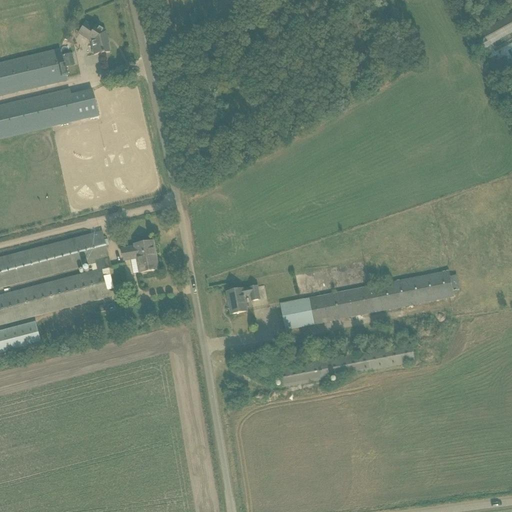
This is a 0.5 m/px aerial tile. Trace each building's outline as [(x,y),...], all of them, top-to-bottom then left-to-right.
[(478,38),(473,41),(479,52),(511,33),(511,16),(477,36),(478,38)] [(85,23),(78,34),(87,40),(87,41),(91,44),(94,56),(101,54),(101,55),(108,53),(105,39),(106,39),(105,32),(95,26),(94,29),(85,23)] [(0,96),(67,81),(60,50),(0,63),(0,96)] [(70,54),(62,56),(65,68),(73,66),(70,54)] [(496,77),(511,70),(503,55),(489,62),(496,77)] [(69,90),(0,106),(0,139),(98,117),(92,91),(70,96),(69,90)] [(102,232),(92,235),(0,257),(0,288),(95,265),(97,273),(0,296),(0,324),(99,300),(109,297),(102,271),(111,268),(102,232)] [(156,258),(153,243),(135,246),(135,248),(122,250),(124,261),(137,259),(140,274),(157,271),(155,259),(156,258)] [(281,306),(286,331),(454,298),(453,292),(459,290),(456,276),(450,277),(449,273),(281,306)] [(231,315),(241,313),(246,312),(244,299),(252,297),(253,303),(260,302),(257,288),(227,293),(231,315)] [(0,356),(42,346),(36,323),(0,332),(0,356)] [(364,360),(283,375),(289,404),(369,390),(364,360)]
